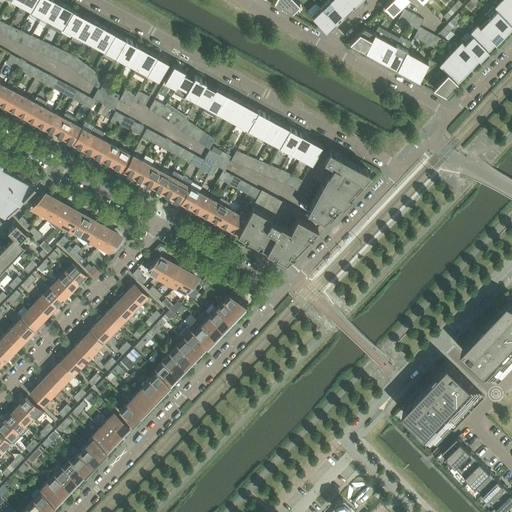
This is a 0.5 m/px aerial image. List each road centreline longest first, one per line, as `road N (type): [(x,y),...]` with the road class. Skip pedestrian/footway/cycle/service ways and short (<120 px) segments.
road 1 (residential): [(93,0),(401,169)]
road 2 (residential): [(287,291),(76,511)]
road 3 (residential): [(437,340),(342,436),(413,511)]
road 4 (residential): [(0,390),(161,223)]
road 5 (residential): [(401,169),(287,291)]
road 6 (residential): [(287,291),(161,223)]
road 7 (residential): [(452,116),(327,47)]
